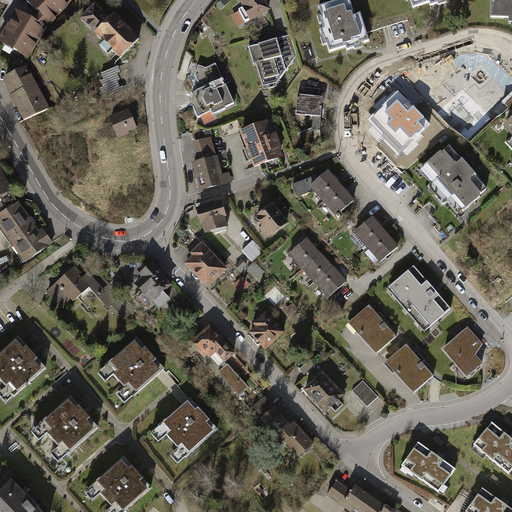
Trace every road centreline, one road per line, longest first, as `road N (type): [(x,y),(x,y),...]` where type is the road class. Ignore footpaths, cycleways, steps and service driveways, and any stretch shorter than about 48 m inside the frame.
road 1 (residential): [(511,51),(470,42),(377,70),(348,116),(349,146),(362,169),(511,341)]
road 2 (residential): [(348,452),(144,235)]
road 3 (secondary): [(197,0),(165,57),(168,202),(144,235)]
road 4 (secondary): [(144,235),(108,240),(82,232),(47,201),(0,117)]
road 5 (residential): [(348,452),(409,418),(465,409),(511,382)]
